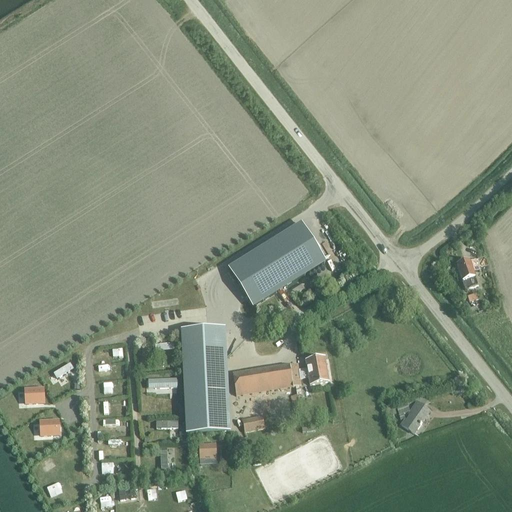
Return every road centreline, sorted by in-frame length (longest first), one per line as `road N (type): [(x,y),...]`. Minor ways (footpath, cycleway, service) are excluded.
road 1 (unclassified): [(399,264),(190,0)]
road 2 (unknown): [(228,322),(218,286),(224,267),(341,192)]
road 3 (unclassified): [(511,406),(399,264)]
road 4 (unclassified): [(399,264),(511,179)]
